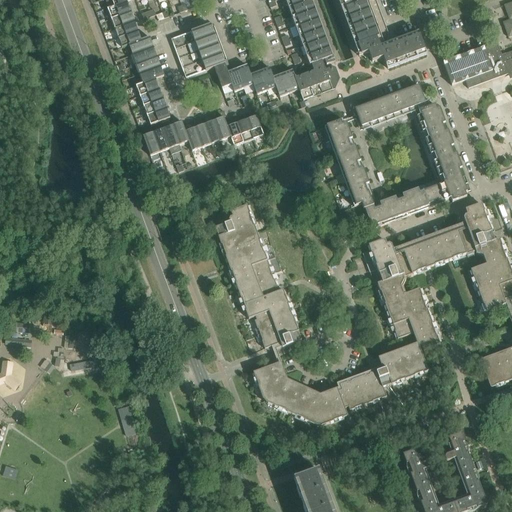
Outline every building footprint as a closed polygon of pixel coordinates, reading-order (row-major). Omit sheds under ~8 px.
[(111,0),(115,8),(127,3),(127,4),(137,0),(136,0),(111,0)] [(271,0),(272,4),(269,5),(271,10),(277,7),(275,3),(282,0),(285,0),(309,66),(297,70),(299,74),(312,69),(323,65),(322,62),(325,61),(327,66),(335,63),(312,0),(271,0)] [(338,0),(339,3),(359,57),(369,53),(373,63),(383,59),(388,70),(427,55),(419,32),(391,42),(375,0),(338,0)] [(112,20),(131,13),(127,4),(127,3),(115,8),(108,10),(112,20)] [(496,44),(443,64),(452,87),(465,82),(469,90),(511,74),(511,3),(504,6),(509,21),(502,24),(508,39),(511,37),(511,52),(501,57),(496,44)] [(135,23),(133,18),(131,13),(112,20),(115,30),(135,23)] [(274,20),(278,29),(284,27),(281,18),(274,20)] [(138,32),(135,23),(115,30),(119,39),(138,32)] [(195,43),(185,47),(196,76),(214,69),(215,71),(226,67),(226,69),(229,68),(229,66),(226,60),(223,61),(211,27),(191,34),(195,43)] [(142,42),(141,39),(138,32),(119,39),(122,49),(129,47),(142,42)] [(281,39),(285,48),(291,46),(288,37),(281,39)] [(129,47),(133,56),(153,49),(150,39),(142,42),(129,47)] [(133,56),(136,66),(157,58),(153,49),(133,56)] [(291,57),(295,66),(301,64),(297,55),(291,57)] [(161,68),(157,58),(136,66),(140,75),(161,68)] [(295,80),(300,91),(299,91),(303,102),(304,102),(335,90),(340,80),(336,68),(333,68),(325,71),(325,69),(324,67),(323,65),(312,69),(313,71),(314,73),(295,80)] [(226,67),(215,71),(216,74),(217,76),(222,90),(232,86),(228,74),(228,72),(227,70),(226,69),(226,67)] [(247,67),(237,70),(244,90),(253,86),(254,86),(250,76),(251,76),(247,67)] [(164,78),(161,68),(140,75),(143,85),(156,81),(164,78)] [(273,79),(272,74),(270,69),(260,73),(267,92),(276,89),(277,88),(273,79)] [(237,70),(228,74),(232,86),(234,93),(244,90),(237,70)] [(293,72),(283,75),(290,95),(299,91),(300,91),(295,80),(293,72)] [(257,96),(267,92),(260,73),(251,76),(250,76),(254,86),(253,86),(257,96)] [(283,75),(273,79),(277,88),(276,89),(280,98),(290,95),(283,75)] [(136,87),(140,97),(160,90),(156,81),(143,85),(136,87)] [(332,125),(326,128),(355,208),(362,205),(364,211),(365,211),(366,213),(372,230),(378,228),(381,227),(388,225),(402,219),(403,219),(406,218),(411,216),(425,211),(438,206),(445,204),(445,202),(451,200),(452,204),(467,199),(465,195),(468,194),(459,171),(462,170),(457,155),(454,156),(451,149),(454,148),(448,133),(445,134),(443,126),(446,125),(440,110),(437,111),(436,107),(430,109),(428,104),(426,105),(419,87),(355,110),(358,117),(355,118),(356,121),(360,132),(414,112),(415,112),(442,185),(441,183),(437,184),(438,186),(418,194),(417,191),(403,196),(404,199),(396,202),(395,199),(381,204),(382,207),(371,211),(370,208),(375,206),(373,201),(371,197),(373,197),(369,185),(368,181),(366,181),(364,174),(365,174),(364,170),(359,159),(358,159),(356,152),(357,152),(357,151),(355,148),(351,136),(350,136),(347,130),(348,129),(345,121),(335,125),(332,125)] [(140,97),(144,107),(163,100),(160,90),(140,97)] [(144,107),(147,117),(167,109),(163,100),(144,107)] [(172,123),(170,119),(167,109),(147,117),(150,126),(147,127),(149,132),(172,123)] [(254,141),(264,137),(257,118),(258,117),(256,111),(253,113),(252,113),(254,118),(249,120),(247,121),(254,141)] [(224,119),(226,118),(224,112),(220,114),(222,120),(216,122),(214,123),(221,142),(231,139),(231,138),(227,128),(228,128),(224,119)] [(249,120),(247,115),(243,116),(245,122),(239,124),(237,125),(244,144),(254,141),(247,121),(249,120)] [(216,122),(214,116),(210,118),(212,123),(207,125),(205,126),(212,146),(221,142),(214,123),(216,122)] [(239,124),(237,118),(233,120),(235,126),(228,128),(227,128),(231,138),(231,139),(234,148),(244,144),(237,125),(239,124)] [(207,125),(205,119),(201,121),(203,127),(197,129),(195,130),(202,149),(212,146),(205,126),(207,125)] [(182,123),(172,127),(179,147),(188,143),(189,143),(186,133),(182,123)] [(197,129),(195,123),(191,125),(193,130),(186,133),(189,143),(188,143),(192,153),(202,149),(195,130),(197,129)] [(170,150),(179,147),(172,127),(163,131),(170,150)] [(160,154),(170,150),(163,131),(153,134),(160,154)] [(153,134),(143,138),(150,158),(160,154),(153,134)] [(279,365),(253,374),(255,379),(256,379),(259,387),(258,388),(263,401),(266,404),(279,410),(279,409),(287,413),(286,413),(296,418),(296,417),(304,421),(310,424),(316,427),(321,428),(348,418),(344,409),(348,408),(349,412),(355,410),(354,409),(363,406),(363,407),(373,403),(372,403),(376,401),(376,402),(381,400),(386,398),(383,389),(386,387),(391,386),(397,384),(396,384),(404,381),(405,381),(415,377),(414,377),(422,374),(423,374),(428,373),(427,371),(427,370),(424,363),(419,349),(422,348),(423,352),(440,346),(437,337),(436,338),(432,326),(433,325),(427,310),(426,311),(422,299),(423,299),(420,291),(404,297),(401,289),(404,283),(404,281),(404,279),(422,272),(426,271),(430,269),(435,267),(448,263),(453,261),(453,260),(461,257),(461,258),(475,253),(476,255),(483,257),(486,266),(471,272),(474,280),(479,291),(478,292),(483,307),(484,307),(486,313),(506,306),(506,305),(504,301),(511,299),(511,298),(511,276),(511,275),(511,274),(507,261),(506,261),(502,249),(502,248),(499,240),(494,242),(493,239),(491,234),(492,234),(489,226),(488,226),(484,214),(482,206),(465,212),(467,217),(465,218),(463,220),(465,224),(416,243),(394,251),(392,247),(389,245),(387,246),(385,241),(369,248),(370,252),(363,255),(363,256),(370,274),(377,271),(379,275),(380,279),(382,283),(377,285),(380,293),(381,293),(385,305),(385,306),(390,321),(391,320),(396,332),(395,333),(398,341),(413,335),(417,345),(417,346),(418,345),(419,348),(412,350),(412,351),(408,352),(407,351),(394,357),(389,359),(389,358),(382,361),(385,370),(382,372),(382,371),(367,376),(368,377),(365,378),(365,377),(352,382),(352,383),(348,385),(347,384),(340,386),(342,391),(320,399),(313,396),(309,394),(296,388),(292,387),(292,386),(285,383),(283,376),(282,377),(281,372),(279,365)] [(273,352),(282,349),(302,342),(298,333),(299,333),(293,318),(292,318),(288,307),(289,306),(283,291),(277,294),(275,289),(277,289),(274,281),(269,269),(270,269),(265,254),(264,254),(259,242),(260,242),(255,227),(254,227),(250,215),(247,207),(231,213),(233,218),(230,219),(229,221),(230,224),(216,229),(219,238),(218,238),(220,244),(228,266),(231,273),(232,273),(236,284),(235,285),(241,300),(242,300),(246,312),(249,320),(255,318),(256,321),(254,322),(257,330),(258,330),(263,342),(262,342),(265,350),(271,348),(273,352)] [(15,333),(30,334),(30,324),(15,323),(15,333)] [(6,340),(6,346),(31,348),(32,342),(6,340)] [(511,352),(493,359),(493,360),(488,362),(488,361),(481,364),(490,389),(495,387),(504,384),(511,381),(511,352)] [(2,375),(0,375),(0,385),(5,384),(15,392),(21,384),(11,377),(13,364),(3,363),(2,375)] [(126,432),(138,429),(135,418),(123,421),(126,432)] [(421,466),(418,458),(415,451),(403,456),(407,465),(409,464),(413,475),(411,476),(417,494),(419,493),(423,503),(421,504),(423,511),(467,511),(477,508),(478,510),(487,506),(483,494),(479,482),(477,483),(473,473),(475,472),(468,454),(466,455),(462,445),(464,444),(461,435),(449,439),(451,445),(454,453),(447,456),(446,457),(445,458),(445,459),(445,460),(446,461),(447,462),(448,462),(449,462),(456,460),(471,499),(437,511),(423,472),(430,469),(431,469),(431,468),(432,467),(432,466),(432,465),(431,465),(431,464),(430,464),(430,463),(429,463),(428,463),(421,466)] [(295,481),(306,511),(333,511),(318,472),(295,481)]
